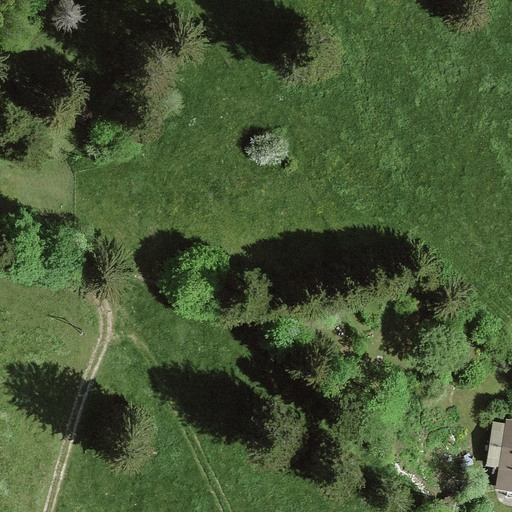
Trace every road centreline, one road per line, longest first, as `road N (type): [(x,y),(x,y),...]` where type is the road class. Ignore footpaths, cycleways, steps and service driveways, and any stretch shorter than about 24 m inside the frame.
road 1 (track): [(0,259),(78,274),(116,305),(48,511)]
road 2 (track): [(116,305),(225,511)]
